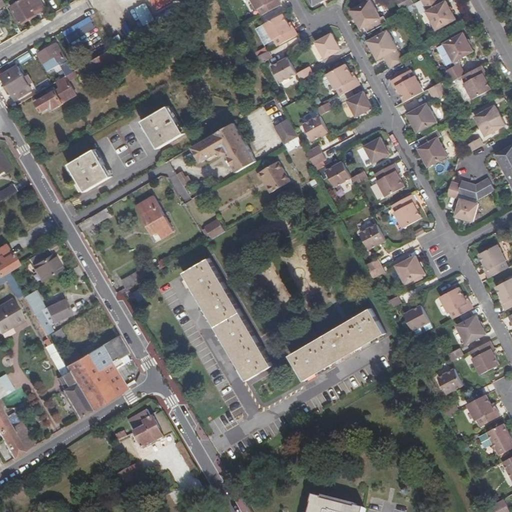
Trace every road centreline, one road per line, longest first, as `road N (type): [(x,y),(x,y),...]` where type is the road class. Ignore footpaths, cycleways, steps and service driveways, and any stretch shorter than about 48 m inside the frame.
road 1 (residential): [(157,381),(7,125)]
road 2 (residential): [(0,478),(157,381)]
road 3 (residential): [(389,117),(334,14),(309,27),(294,0)]
road 4 (residential): [(157,381),(232,511)]
road 5 (residential): [(452,247),(389,117)]
road 6 (residential): [(511,355),(452,247)]
